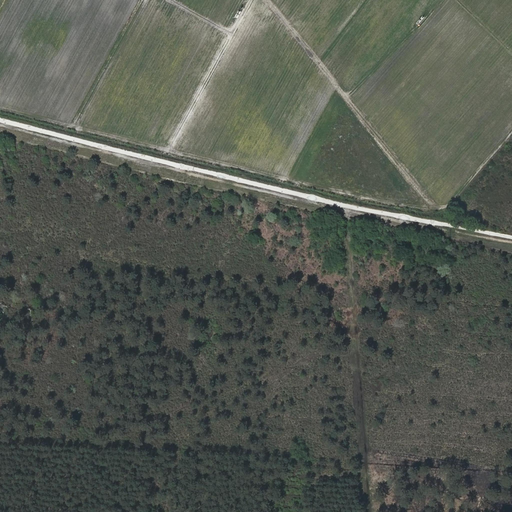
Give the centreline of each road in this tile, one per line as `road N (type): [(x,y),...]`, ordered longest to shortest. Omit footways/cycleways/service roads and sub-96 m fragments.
road 1 (track): [(511,131),(437,209),(0,109)]
road 2 (track): [(511,237),(0,119)]
road 3 (track): [(266,0),(433,208)]
